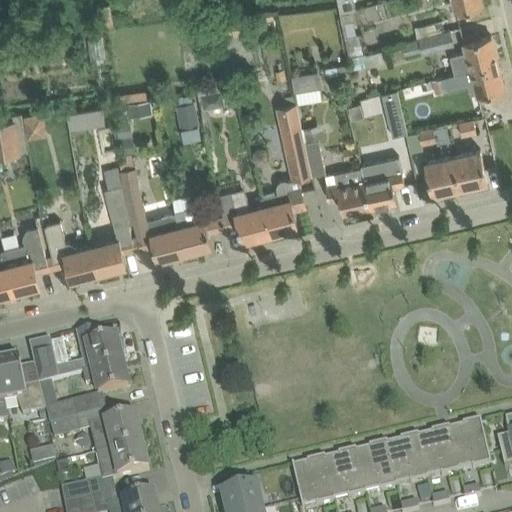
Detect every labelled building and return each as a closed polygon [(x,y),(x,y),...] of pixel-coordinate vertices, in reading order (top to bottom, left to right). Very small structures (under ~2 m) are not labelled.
[(484,5),(482,0),(454,0),(458,17),(474,13),(473,8),(484,5)] [(105,4),(98,5),(101,27),(108,26),(114,25),(111,4),(105,4)] [(223,20),(227,38),(250,33),(247,15),(223,20)] [(454,44),(450,30),(418,38),(422,52),(454,44)] [(472,68),(472,69),(499,62),(492,35),(480,38),(479,33),(463,37),(467,50),(451,54),(455,72),(472,68)] [(367,55),(351,58),(354,71),(369,67),(367,55)] [(506,89),(499,62),(472,69),(480,101),(496,97),(494,92),(506,89)] [(337,65),(325,68),(326,71),(327,75),(339,73),(338,69),(337,65)] [(294,74),(298,101),(322,98),(318,70),(294,74)] [(446,77),(433,80),(436,93),(449,90),(446,77)] [(201,89),(198,89),(201,108),(204,117),(210,116),(206,108),(225,104),(223,90),(221,90),(220,85),(201,88),(201,89)] [(410,86),(400,89),(410,132),(420,129),(410,86)] [(398,88),(383,93),(390,121),(405,117),(398,88)] [(179,104),(176,105),(180,128),(200,124),(195,101),(193,101),(192,94),(178,97),(179,104)] [(277,106),(293,178),(312,174),(305,141),(297,103),(296,103),(294,95),(284,96),(285,104),(277,106)] [(150,100),(143,101),(145,113),(152,112),(150,100)] [(361,102),(349,105),(352,117),(364,114),(361,102)] [(28,138),(47,135),(43,112),(24,115),(28,138)] [(442,116),(433,118),(435,127),(444,125),(447,125),(445,115),(442,116)] [(461,120),(463,134),(477,131),(474,117),(461,120)] [(15,121),(0,123),(0,157),(22,154),(22,152),(16,121),(15,121)] [(131,122),(117,123),(119,137),(133,135),(131,122)] [(320,123),(304,126),(306,138),(322,135),(320,123)] [(434,126),(420,129),(423,144),(437,140),(438,143),(450,140),(449,137),(447,125),(444,125),(435,127),(434,128),(434,126)] [(410,132),(407,132),(411,151),(424,148),(423,144),(420,129),(410,132)] [(133,137),(120,139),(122,152),(135,150),(133,137)] [(305,141),(312,174),(327,171),(319,138),(305,141)] [(344,147),(346,159),(360,156),(358,145),(344,147)] [(454,155),(461,187),(488,181),(481,149),(454,155)] [(434,193),(461,187),(454,155),(427,161),(434,193)] [(400,156),(362,164),(362,166),(365,180),(371,206),(398,201),(395,186),(406,184),(402,167),(400,156)] [(134,166),(122,168),(125,184),(132,222),(133,222),(135,221),(135,222),(138,235),(136,235),(136,236),(139,249),(154,245),(158,259),(186,252),(178,223),(179,223),(176,212),(162,216),(164,221),(153,224),(152,218),(148,219),(137,166),(134,166)] [(337,181),(327,184),(327,187),(330,200),(341,198),(344,212),(371,206),(365,180),(362,166),(335,172),(337,181)] [(263,202),(271,232),(299,225),(295,210),(307,207),(304,195),(302,187),(293,189),(292,184),(289,180),(285,178),(281,180),(278,183),(277,187),(279,192),(262,196),(263,202)] [(117,237),(92,243),(99,271),(127,264),(124,253),(136,250),(132,236),(129,223),(132,222),(125,184),(106,189),(115,226),(117,237)] [(224,215),(221,216),(225,229),(240,225),(243,239),(271,232),(263,202),(249,206),(245,187),(219,193),(224,215)] [(178,223),(186,252),(213,245),(210,233),(225,229),(221,216),(206,220),(202,204),(176,210),(176,212),(179,223),(178,223)] [(54,261),(52,262),(53,268),(68,265),(72,279),(99,271),(92,243),(78,247),(70,241),(67,242),(61,220),(46,224),(54,261)] [(2,249),(14,291),(41,284),(38,272),(53,268),(52,262),(48,263),(39,225),(28,229),(24,235),(26,243),(2,249)] [(0,249),(0,294),(2,294),(3,298),(13,295),(12,292),(14,291),(2,249),(0,249)] [(52,350),(33,355),(40,383),(52,380),(84,372),(124,363),(121,351),(125,351),(122,338),(118,339),(118,338),(102,342),(99,328),(78,333),(85,362),(57,369),(52,350)] [(0,362),(0,377),(5,402),(17,400),(23,414),(45,409),(39,384),(26,387),(20,358),(0,362)] [(124,363),(84,372),(87,384),(96,382),(99,395),(130,388),(124,363)] [(40,383),(39,383),(39,384),(45,409),(47,409),(51,425),(77,418),(73,402),(59,406),(52,380),(40,383)] [(110,422),(90,427),(93,439),(97,455),(143,443),(136,416),(110,422)] [(502,453),(511,450),(511,417),(506,419),(510,436),(498,439),(502,453)] [(77,418),(51,425),(55,439),(81,432),(77,418)] [(451,427),(450,428),(460,472),(462,472),(461,470),(475,467),(475,468),(492,464),(481,420),(464,424),(464,426),(452,429),(451,427)] [(420,435),(418,435),(429,479),(431,479),(430,477),(444,474),(444,476),(460,472),(450,428),(433,432),(433,433),(420,436),(420,435)] [(389,442),(387,443),(398,487),(399,486),(399,485),(413,482),(413,483),(429,479),(418,435),(402,439),(402,441),(389,444),(389,442)] [(97,455),(103,480),(103,481),(113,478),(117,477),(117,478),(149,470),(143,443),(97,455)] [(358,450),(356,450),(367,494),(368,494),(368,492),(381,489),(382,491),(398,487),(387,443),(370,447),(371,448),(358,451),(358,450)] [(52,446),(30,452),(33,464),(55,458),(52,446)] [(367,494),(356,450),(339,454),(340,456),(327,459),(327,457),(325,457),(336,502),(337,501),(337,500),(350,497),(351,498),(367,494)] [(511,450),(502,453),(505,467),(511,464),(511,450)] [(319,506),(336,502),(325,457),(307,462),(308,463),(295,466),(295,465),(293,465),(304,509),(305,509),(305,507),(318,504),(319,506)] [(68,461),(57,464),(60,476),(70,474),(68,461)] [(12,462),(0,467),(0,478),(16,472),(12,462)] [(225,511),(250,511),(264,509),(256,474),(230,480),(233,492),(222,495),(225,511)] [(87,483),(63,489),(65,503),(93,497),(116,492),(116,490),(113,478),(103,481),(103,480),(87,483)] [(479,486),(463,490),(465,497),(464,497),(465,498),(482,494),(481,493),(480,493),(479,486)] [(93,497),(65,503),(66,511),(110,511),(108,505),(118,502),(116,492),(93,497)] [(118,502),(108,505),(110,511),(159,511),(155,494),(135,498),(123,501),(118,502)] [(448,494),(432,497),(434,504),(433,504),(433,506),(451,502),(450,500),(449,501),(448,494)] [(417,501),(401,505),(403,511),(402,511),(406,511),(419,509),(419,508),(418,508),(417,501)]
